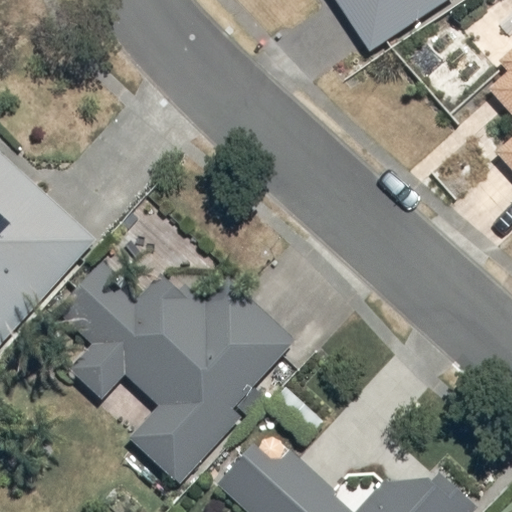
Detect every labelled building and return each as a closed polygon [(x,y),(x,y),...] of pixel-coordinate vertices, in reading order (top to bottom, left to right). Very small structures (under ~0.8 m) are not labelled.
[(348,0),(382,50),(457,0),(348,0)] [(511,147),(507,152),(511,157),(511,54),(507,59),(511,64),(511,71),(493,90),(511,110),(511,147)] [(0,139),(0,343),(102,233),(0,139)] [(164,405),(134,435),(181,479),(247,409),(237,400),(297,335),(263,302),(145,291),(113,259),(63,310),(97,343),(75,366),(112,402),(136,377),(164,405)] [(481,511),(482,511),(456,477),(390,479),(362,506),(302,444),(287,458),(269,440),(229,479),(261,511),(481,511)]
